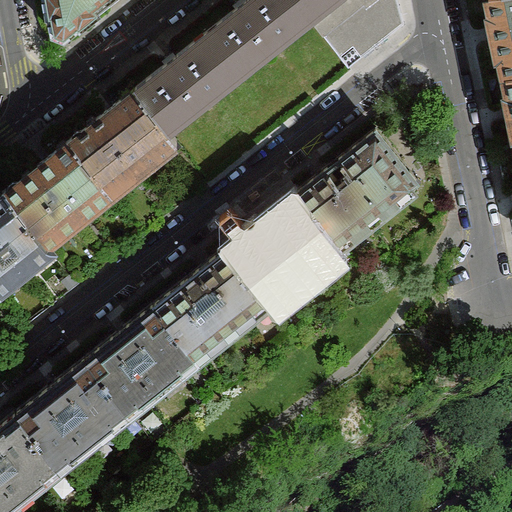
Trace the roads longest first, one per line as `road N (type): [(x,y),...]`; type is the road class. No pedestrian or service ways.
road 1 (residential): [(0,376),(440,34)]
road 2 (residential): [(440,34),(492,298)]
road 3 (residential): [(34,107),(173,0)]
